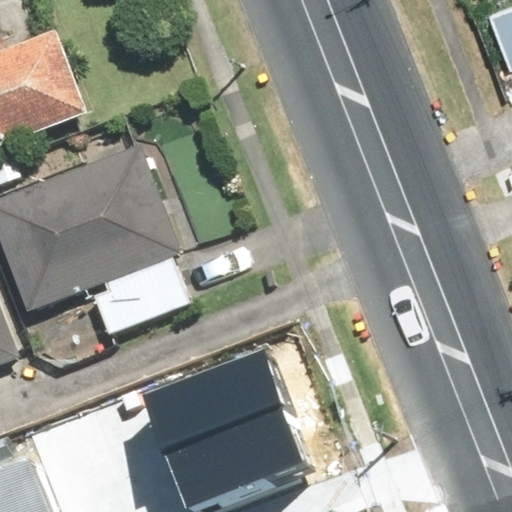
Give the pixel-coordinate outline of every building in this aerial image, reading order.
[(0,4),(0,157),(115,114),(81,25),(18,49),(1,4),(0,4)] [(154,139),(6,195),(51,312),(113,289),(130,333),(216,300),(154,139)] [(0,250),(0,373),(41,358),(0,250)] [(262,343),(149,395),(202,510),(316,459),(262,343)] [(58,511),(31,440),(0,452),(0,511),(58,511)]
